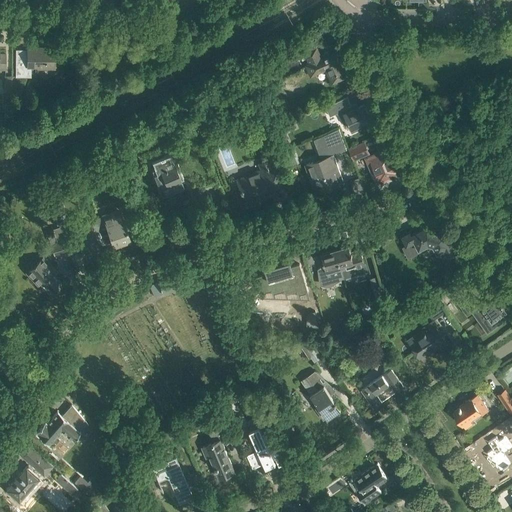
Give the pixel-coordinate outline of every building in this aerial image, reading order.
[(350,75),(347,69),(348,67),(348,65),(346,64),(345,63),(343,60),(343,61),(341,62),(337,51),(321,58),(314,43),(315,42),(314,42),(305,46),(302,47),(305,53),(310,63),(307,65),(312,75),(326,69),(333,83),(350,75)] [(27,49),(27,59),(27,67),(37,67),(37,69),(55,69),(55,47),(42,47),(42,49),(27,49)] [(23,66),(16,66),(16,76),(27,76),(31,76),(31,67),(27,67),(23,67),(23,66)] [(13,96),(12,76),(4,76),(4,96),(13,96)] [(347,96),(326,106),(330,116),(337,112),(338,113),(340,112),(344,123),(347,121),(348,123),(349,122),(352,129),(364,124),(365,125),(370,123),(369,122),(371,120),(364,104),(353,109),(347,96)] [(166,128),(166,129),(169,137),(172,139),(175,139),(181,137),(175,123),(168,126),(167,127),(166,128)] [(324,157),(306,163),(310,173),(309,174),(311,182),(313,181),(316,190),(322,189),(322,190),(323,190),(322,188),(336,183),(337,185),(338,185),(337,183),(343,181),(333,153),(347,147),(339,127),(311,139),(318,158),(324,156),(324,157)] [(353,159),(369,153),(365,142),(349,148),(353,159)] [(377,185),(403,174),(391,147),(365,158),(377,185)] [(163,156),(152,160),(157,173),(162,186),(165,194),(184,186),(180,179),(183,177),(179,168),(178,164),(175,165),(172,158),(170,153),(163,156)] [(265,168),(236,179),(243,198),(269,188),(270,190),(281,185),(273,165),(270,159),(263,162),(265,168)] [(59,184),(57,177),(50,179),(51,186),(59,184)] [(72,239),(70,232),(73,231),(71,225),(69,226),(65,213),(61,214),(60,212),(64,211),(61,203),(52,205),(55,213),(56,216),(59,226),(53,228),(57,241),(50,244),(54,255),(68,251),(65,241),(72,239)] [(126,228),(123,219),(114,222),(112,215),(108,217),(107,214),(104,215),(104,216),(97,218),(98,222),(105,239),(110,237),(113,245),(120,242),(120,241),(129,238),(126,228)] [(105,239),(98,222),(92,224),(92,223),(88,225),(89,228),(85,229),(88,238),(79,241),(81,248),(84,257),(93,254),(94,256),(101,253),(97,241),(105,239)] [(375,227),(379,236),(379,237),(390,233),(387,223),(375,227)] [(444,258),(449,255),(454,253),(454,252),(456,251),(446,231),(443,230),(440,231),(431,229),(430,226),(427,225),(412,233),(410,231),(411,231),(411,230),(401,235),(406,245),(415,241),(419,248),(428,243),(434,245),(438,253),(441,251),(444,258)] [(168,226),(154,231),(159,245),(173,240),(176,251),(193,245),(194,247),(206,242),(203,230),(190,234),(189,233),(172,238),(168,226)] [(341,248),(335,250),(343,276),(344,277),(366,270),(365,266),(363,259),(360,250),(351,252),(349,246),(348,246),(348,244),(340,246),(341,248)] [(324,269),(319,271),(322,283),(343,276),(335,250),(330,251),(329,250),(322,252),(323,254),(322,254),(324,260),(323,261),(323,263),(324,263),(325,264),(323,265),(324,269)] [(43,256),(26,271),(38,286),(41,283),(45,287),(52,294),(63,284),(53,273),(56,271),(43,256)] [(264,272),(253,276),(258,292),(270,289),(271,292),(283,289),(284,293),(296,290),(297,293),(306,290),(297,262),(285,266),(283,261),(263,267),(264,272)] [(159,281),(149,285),(154,297),(163,293),(163,292),(180,287),(189,285),(189,286),(198,283),(195,271),(177,276),(159,281)] [(381,285),(379,286),(376,277),(371,279),(377,301),(385,299),(381,285)] [(448,288),(448,289),(453,286),(454,287),(455,286),(455,285),(456,284),(470,303),(468,305),(488,332),(505,319),(501,313),(506,310),(494,293),(489,297),(485,292),(481,295),(473,285),(468,289),(462,280),(463,279),(462,279),(448,288)] [(436,297),(422,300),(428,309),(434,318),(445,310),(436,297)] [(126,298),(115,307),(119,312),(130,303),(126,298)] [(423,330),(408,340),(414,348),(419,357),(431,349),(431,350),(433,350),(435,349),(435,347),(435,346),(438,344),(440,346),(447,342),(441,334),(436,326),(432,321),(422,328),(423,330)] [(314,344),(313,344),(309,337),(299,344),(309,358),(311,357),(315,362),(322,357),(320,354),(321,354),(314,344)] [(314,344),(321,354),(328,349),(321,339),(314,344)] [(403,386),(391,369),(383,375),(383,374),(369,383),(370,384),(361,389),(374,407),(381,402),(375,393),(376,392),(389,383),(396,392),(403,386)] [(334,389),(328,382),(324,384),(315,371),(302,380),(328,418),(341,409),(330,393),(334,389)] [(511,411),(511,397),(511,396),(505,388),(497,394),(510,413),(511,411)] [(460,407),(454,411),(455,413),(454,414),(456,417),(458,417),(464,425),(471,420),(481,414),(482,415),(490,410),(479,394),(470,400),(470,399),(459,406),(460,407)] [(88,423),(71,404),(62,415),(57,411),(48,422),(45,420),(35,432),(49,444),(61,430),(76,442),(83,434),(79,430),(86,422),(87,424),(88,423)] [(221,439),(228,437),(225,430),(231,427),(226,416),(214,421),(214,420),(206,423),(212,436),(215,435),(215,438),(216,441),(203,446),(207,456),(210,455),(216,468),(220,477),(234,471),(231,462),(221,439)] [(247,455),(253,468),(256,467),(264,463),(265,463),(266,466),(276,461),(275,458),(276,457),(280,464),(289,459),(275,429),(273,431),(271,426),(266,428),(264,429),(265,432),(264,433),(260,424),(249,429),(258,449),(250,453),(247,455)] [(490,447),(485,451),(488,455),(485,456),(492,466),(495,464),(500,472),(511,464),(502,452),(511,445),(502,434),(496,438),(493,434),(485,441),(490,447)] [(39,477),(42,474),(44,476),(53,466),(26,442),(17,452),(29,462),(6,489),(19,500),(34,483),(38,486),(43,481),(39,477)] [(192,494),(188,485),(178,463),(173,465),(171,459),(153,467),(162,489),(166,488),(177,504),(186,498),(185,497),(191,495),(192,494)] [(355,478),(354,478),(361,488),(357,490),(356,490),(365,503),(365,502),(379,492),(381,491),(381,492),(382,491),(378,485),(388,478),(388,479),(389,478),(378,462),(377,463),(378,463),(377,463),(355,478)] [(61,473),(56,479),(59,481),(64,486),(72,493),(77,487),(61,473)] [(92,477),(82,489),(91,496),(101,485),(92,477)] [(126,505),(118,511),(133,511),(137,509),(131,501),(126,505)] [(391,502),(383,507),(381,509),(383,511),(396,511),(394,509),(396,508),(391,502)]
